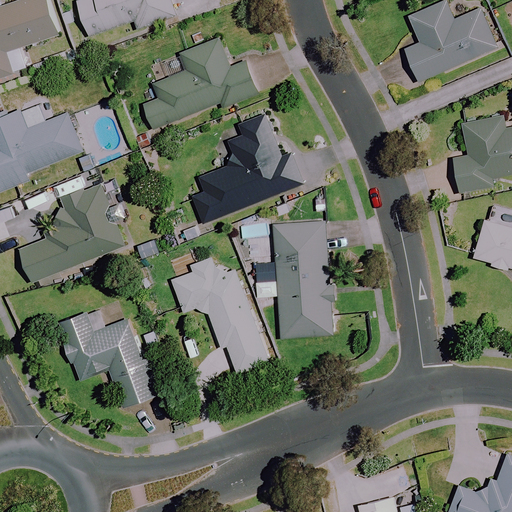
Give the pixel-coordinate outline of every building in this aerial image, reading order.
[(65,33),(53,0),(23,0),(0,8),(0,78),(16,73),(9,53),(65,33)] [(83,0),(81,1),(93,35),(137,20),(140,28),(177,15),(171,0),(83,0)] [(455,17),(448,1),(411,17),(423,44),(409,50),(422,80),(499,48),(482,6),(455,17)] [(234,67),(222,39),(182,54),(189,72),(157,84),(162,98),(147,104),(157,129),(226,102),(227,107),(261,94),(249,61),(234,67)] [(32,128),(24,107),(0,116),(0,192),(31,181),(28,173),(86,151),(71,113),(32,128)] [(285,157),(268,113),(244,123),(225,130),(238,163),(203,177),(208,190),(196,195),(206,222),(307,183),(295,153),(285,157)] [(511,129),(511,130),(508,114),(464,123),(471,155),(456,159),(464,193),(497,185),(495,178),(511,174),(511,129)] [(124,217),(112,182),(64,200),(69,214),(44,223),(50,239),(25,248),(37,281),(128,248),(117,219),(124,217)] [(511,273),(511,232),(475,221),(464,259),(511,273)] [(336,334),(329,222),(275,225),(283,338),(336,334)] [(269,245),(269,241),(269,237),(267,234),(265,231),(261,229),(258,229),(254,229),(250,230),(247,233),(245,236),(245,240),(245,244),(247,248),(249,250),(253,252),(256,253),(260,253),(264,251),(267,248),(269,245)] [(221,275),(215,258),(173,273),(187,313),(210,305),(225,346),(231,344),(241,373),(272,362),(239,269),(221,275)] [(96,333),(89,315),(62,326),(84,379),(112,368),(127,406),(164,392),(135,318),(96,333)] [(511,511),(511,455),(510,455),(500,481),(492,478),(485,495),(462,486),(451,511),(511,511)] [(400,511),(397,496),(361,504),(363,511),(361,511),(400,511)]
